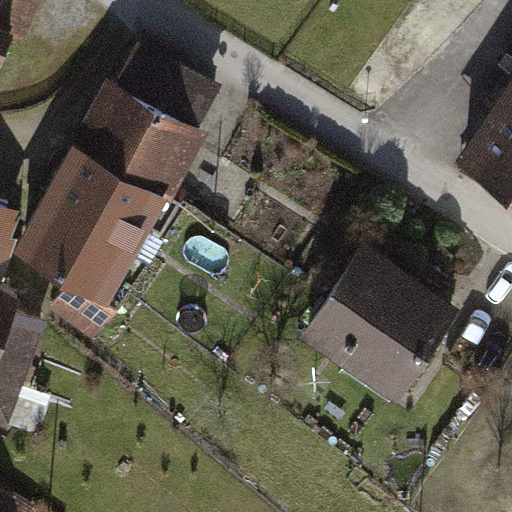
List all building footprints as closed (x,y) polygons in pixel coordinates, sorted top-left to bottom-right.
[(0,0),(0,53),(25,0),(0,0)] [(511,53),(450,149),(511,189),(511,53)] [(107,72),(19,241),(71,268),(51,306),(99,330),(206,123),(107,72)] [(0,253),(23,194),(0,185),(0,421),(1,421),(47,302),(0,283),(0,253)] [(463,300),(363,232),(300,324),(400,392),(463,300)]
